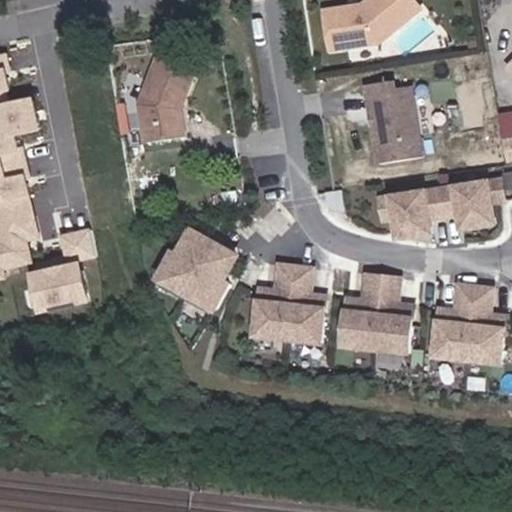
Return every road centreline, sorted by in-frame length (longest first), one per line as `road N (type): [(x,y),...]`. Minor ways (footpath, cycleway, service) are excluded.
road 1 (residential): [(280,0),(314,225),(362,250),(511,260)]
road 2 (unknown): [(39,23),(75,212)]
road 3 (residential): [(0,31),(147,0)]
